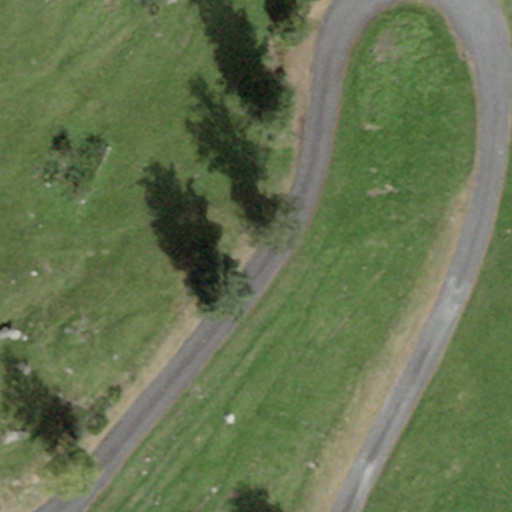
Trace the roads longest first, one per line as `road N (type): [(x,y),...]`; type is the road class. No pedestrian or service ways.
road 1 (residential): [(360,0),(333,45),(304,197),(273,256),(66,511)]
road 2 (residential): [(350,511),(462,280),(487,198),(499,114),(496,64),(485,23),(466,0)]
